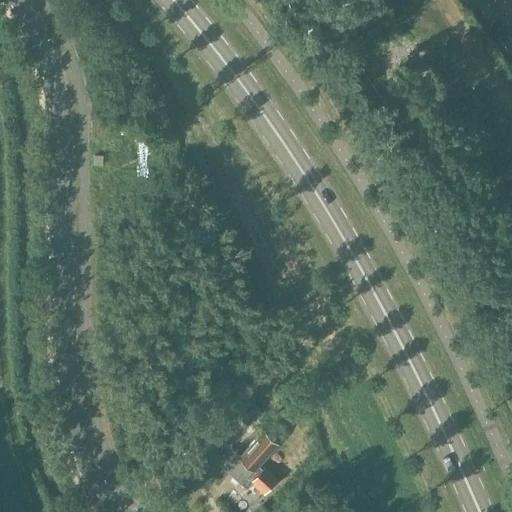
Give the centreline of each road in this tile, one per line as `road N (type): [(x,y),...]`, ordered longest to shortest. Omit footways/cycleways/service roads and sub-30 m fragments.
road 1 (primary): [(478,511),(331,218),(246,90),(173,0)]
road 2 (unclassified): [(110,511),(71,408),(57,96),(19,0)]
road 3 (unknown): [(88,511),(68,475),(49,401),(34,91),(0,11)]
